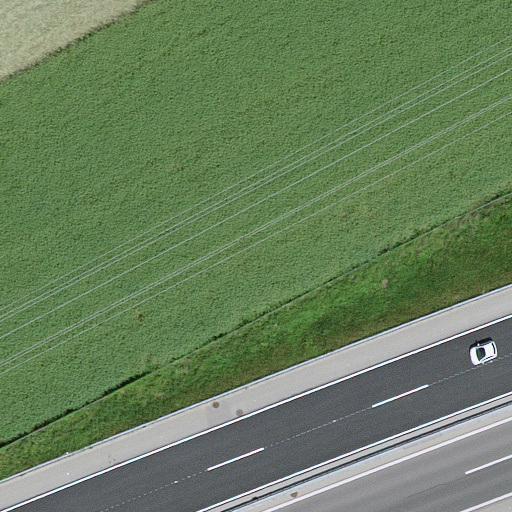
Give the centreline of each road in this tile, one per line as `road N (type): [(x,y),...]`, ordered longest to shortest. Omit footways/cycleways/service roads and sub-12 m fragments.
road 1 (motorway): [(511,354),(99,511)]
road 2 (motorway): [(360,511),(511,455)]
